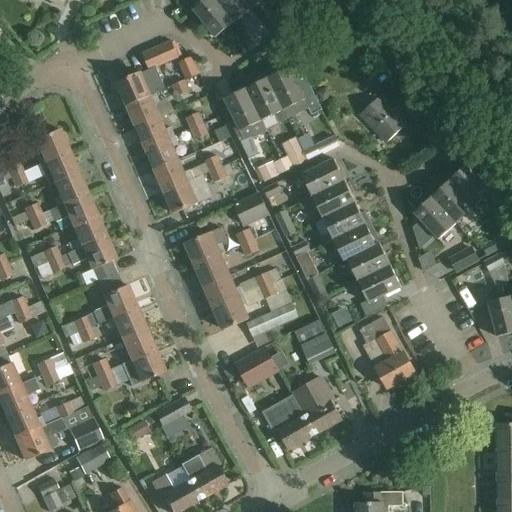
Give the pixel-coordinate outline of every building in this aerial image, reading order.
[(204,0),(205,1),(194,10),(216,38),(235,23),(216,0),(204,0)] [(247,0),(216,0),(235,23),(254,8),(247,0)] [(247,0),(254,8),(264,0),(247,0)] [(170,42),(145,53),(151,69),(177,58),(170,42)] [(186,78),(198,73),(191,58),(180,63),(186,78)] [(278,69),(266,74),(284,111),(288,120),(309,110),(312,115),(323,110),(308,81),(299,85),(291,68),(280,73),(278,69)] [(127,105),(156,93),(162,90),(156,78),(146,83),(142,74),(118,84),(127,105)] [(256,80),(258,84),(247,89),(263,122),(284,111),(266,74),(256,80)] [(185,80),(171,86),(176,97),(189,91),(185,80)] [(263,122),(247,89),(225,100),(245,142),(252,138),(253,139),(268,132),(263,122)] [(328,99),(329,94),(326,89),(318,93),(322,102),(328,99)] [(159,101),(156,93),(127,105),(137,128),(161,118),(154,103),(159,101)] [(387,143),(407,124),(382,96),(361,115),(387,143)] [(185,119),(190,130),(204,124),(199,113),(185,119)] [(161,118),(137,128),(146,149),(176,137),(171,128),(166,130),(161,118)] [(208,135),(204,124),(190,130),(195,141),(208,135)] [(432,128),(423,135),(433,146),(441,138),(432,128)] [(69,151),(60,129),(30,142),(39,164),(69,151)] [(179,145),(176,137),(146,149),(155,171),(179,161),(173,147),(179,145)] [(296,138),(281,145),(293,168),(307,161),(296,138)] [(216,148),(223,161),(236,155),(230,142),(216,148)] [(180,160),(194,156),(190,144),(176,148),(180,160)] [(69,151),(39,164),(49,187),(54,184),(54,182),(78,172),(69,151)] [(1,155),(0,155),(0,181),(11,177),(10,176),(6,166),(1,155)] [(205,164),(190,171),(194,179),(209,172),(222,167),(217,156),(204,162),(205,164)] [(6,166),(10,176),(24,171),(19,160),(6,166)] [(303,175),(310,190),(301,194),(305,202),(346,181),(335,160),(303,175)] [(184,173),(179,161),(155,171),(164,192),(194,180),(194,179),(190,171),(184,173)] [(273,162),(258,169),(264,183),(279,175),(273,162)] [(451,181),(476,207),(494,191),(469,164),(451,181)] [(222,167),(209,172),(214,183),(227,177),(222,167)] [(10,176),(11,177),(15,187),(29,182),(24,171),(10,176)] [(87,194),(78,172),(54,182),(54,184),(60,196),(55,199),(58,206),(87,194)] [(197,187),(194,180),(164,192),(174,214),(197,204),(192,190),(197,187)] [(356,203),(346,181),(305,202),(309,210),(317,206),(324,219),(356,203)] [(476,207),(451,181),(434,196),(458,223),(476,207)] [(263,190),(268,198),(282,191),(278,182),(263,190)] [(87,194),(58,206),(50,210),(55,222),(68,216),(72,226),(96,215),(87,194)] [(245,226),(269,215),(258,194),(235,205),(245,226)] [(458,223),(434,196),(415,213),(440,240),(458,223)] [(29,219),(42,213),(38,203),(24,208),(29,219)] [(324,219),(334,241),(371,222),(366,211),(362,214),(356,203),(324,219)] [(298,232),(287,211),(277,216),(288,237),(298,232)] [(42,213),(29,219),(33,229),(46,223),(42,213)] [(106,237),(96,215),(72,226),(78,239),(72,242),(76,250),(106,237)] [(371,222),(334,241),(345,262),(348,260),(377,246),(374,239),(378,237),(371,222)] [(222,228),(210,234),(186,244),(196,266),(219,256),(220,256),(226,254),(223,246),(229,243),(222,228)] [(249,229),(236,235),(241,246),(254,240),(249,229)] [(245,257),(258,251),(281,241),(276,230),(254,240),(241,246),(245,257)] [(117,275),(111,261),(115,259),(106,237),(76,250),(67,254),(71,265),(86,259),(97,283),(117,275)] [(482,246),(487,256),(498,250),(493,240),(482,246)] [(306,242),(291,248),(296,258),(307,252),(310,251),(306,242)] [(381,244),(377,246),(348,260),(359,282),(391,266),(381,244)] [(36,267),(61,256),(56,246),(29,258),(33,268),(36,267)] [(451,260),(458,272),(479,260),(472,248),(451,260)] [(307,252),(296,258),(303,272),(314,267),(307,252)] [(0,268),(9,264),(4,253),(0,255),(0,268)] [(485,263),(490,272),(504,264),(501,254),(485,263)] [(41,279),(66,268),(61,256),(36,267),(41,279)] [(229,277),(220,256),(219,256),(196,266),(205,287),(229,277)] [(0,280),(13,275),(9,264),(0,268),(0,280)] [(402,288),(391,266),(359,282),(368,301),(361,304),(366,316),(388,305),(384,296),(402,288)] [(254,278),(259,290),(274,283),(269,272),(254,278)] [(87,316),(92,326),(106,320),(111,317),(135,307),(126,285),(122,287),(117,275),(97,283),(107,306),(92,313),(92,314),(87,316)] [(307,280),(317,302),(328,296),(318,275),(317,275),(307,280)] [(214,309),(244,296),(240,287),(234,290),(233,287),(229,277),(205,287),(214,309)] [(249,306),(278,294),(274,283),(259,290),(245,296),(249,306)] [(501,299),(489,302),(498,337),(511,333),(511,291),(511,287),(498,290),(501,299)] [(244,296),(214,309),(223,331),(247,321),(241,307),(247,304),(244,296)] [(14,313),(28,308),(22,297),(9,303),(14,313)] [(40,302),(28,308),(14,313),(20,324),(45,313),(40,302)] [(253,337),(300,317),(293,303),(248,323),(253,337)] [(111,317),(106,320),(110,329),(115,326),(121,339),(145,329),(135,307),(111,317)] [(10,316),(0,320),(0,356),(6,354),(0,340),(0,333),(15,327),(10,316)] [(87,316),(61,327),(65,337),(78,332),(92,326),(87,316)] [(305,328),(320,360),(335,352),(320,321),(305,328)] [(42,322),(36,325),(33,332),(36,337),(46,333),(42,322)] [(96,338),(92,326),(78,332),(83,343),(96,338)] [(154,350),(145,329),(121,339),(125,350),(116,353),(121,365),(130,361),(154,350)] [(364,346),(377,369),(388,389),(416,373),(405,353),(404,353),(392,331),(364,346)] [(69,336),(73,346),(82,343),(78,333),(69,336)] [(266,349),(236,365),(249,388),(279,372),(266,349)] [(130,361),(121,365),(130,386),(163,372),(154,350),(130,361)] [(41,375),(54,369),(67,362),(63,353),(37,365),(41,375)] [(0,367),(10,363),(6,354),(0,356),(0,367)] [(109,370),(105,359),(92,365),(97,376),(109,370)] [(10,363),(0,367),(0,393),(19,385),(10,363)] [(54,369),(41,375),(47,386),(59,380),(54,369)] [(116,385),(109,370),(97,376),(104,391),(116,385)] [(86,381),(91,391),(101,386),(96,377),(86,381)] [(19,385),(0,393),(0,404),(5,417),(29,407),(24,397),(40,390),(35,378),(19,385)] [(315,435),(342,420),(332,402),(335,400),(323,378),(292,395),(293,396),(304,416),(315,435)] [(293,396),(263,413),(275,434),(278,432),(288,451),(315,435),(304,416),(293,396)] [(69,402),(74,413),(84,408),(80,397),(69,402)] [(182,399),(154,414),(161,428),(189,412),(182,399)] [(69,402),(55,408),(60,418),(74,413),(69,402)] [(43,426),(40,417),(34,420),(29,407),(5,417),(15,439),(43,426)] [(511,414),(506,414),(506,425),(498,425),(498,448),(511,448),(511,414)] [(146,418),(149,424),(155,421),(152,415),(146,418)] [(15,439),(24,460),(57,446),(53,435),(65,430),(60,418),(43,426),(15,439)] [(78,451),(102,440),(93,420),(69,430),(78,451)] [(149,431),(143,421),(126,431),(132,441),(149,431)] [(84,475),(108,461),(99,445),(75,459),(84,475)] [(499,478),(511,477),(511,448),(498,448),(499,478)] [(227,485),(217,467),(216,466),(219,465),(210,449),(180,465),(188,480),(200,500),(227,485)] [(178,511),(200,500),(188,480),(172,490),(164,475),(151,483),(159,498),(162,497),(170,511),(178,511)] [(511,477),(499,478),(499,508),(511,507),(511,477)] [(49,511),(63,505),(57,492),(60,490),(55,479),(37,487),(49,511)] [(133,511),(128,502),(120,488),(108,495),(116,509),(110,511),(133,511)] [(382,492),(382,493),(364,494),(364,503),(356,503),(356,511),(389,511),(389,506),(403,506),(403,492),(382,492)]
